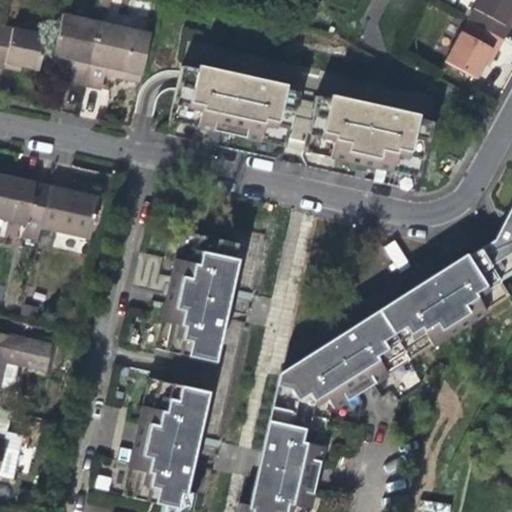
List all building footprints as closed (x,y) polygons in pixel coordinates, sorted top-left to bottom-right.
[(90,0),(89,7),(99,9),(100,0),(90,0)] [(108,11),(110,1),(106,0),(100,0),(99,9),(108,11)] [(511,0),(474,0),(463,21),(499,40),(505,29),(501,26),(509,10),(511,4),(511,0)] [(511,16),(511,12),(509,10),(501,26),(505,29),(511,16)] [(73,79),(82,81),(95,24),(60,16),(51,54),(64,57),(63,62),(70,63),(67,77),(73,79)] [(493,51),(499,40),(463,21),(441,61),(472,78),(480,64),(488,48),(493,51)] [(147,36),(95,24),(82,81),(100,85),(103,70),(137,78),(147,36)] [(43,38),(0,28),(0,69),(8,72),(9,67),(13,68),(20,70),(35,73),(43,38)] [(222,137),(297,153),(329,77),(183,45),(164,124),(222,137)] [(485,66),(493,51),(488,48),(480,64),(485,66)] [(298,154),(316,158),(348,82),(329,77),(297,153),(298,154)] [(316,158),(346,164),(378,88),(348,82),(316,158)] [(429,100),(378,88),(346,164),(370,170),(411,179),(429,100)] [(0,224),(22,229),(35,232),(45,190),(24,185),(0,179),(0,224)] [(64,194),(45,190),(35,232),(85,243),(95,201),(64,194)] [(511,200),(503,217),(511,222),(511,229),(503,246),(490,239),(454,262),(437,273),(423,282),(325,344),(284,370),(291,383),(289,384),(326,411),(382,376),(379,372),(401,358),(423,344),(426,348),(482,313),(479,309),(503,294),(495,283),(511,272),(511,200)] [(511,229),(511,222),(503,217),(498,225),(490,239),(503,246),(511,229)] [(32,246),(35,232),(22,229),(19,242),(32,246)] [(176,229),(170,256),(175,257),(181,230),(176,229)] [(175,257),(170,256),(166,275),(156,318),(161,319),(155,347),(150,346),(143,374),(148,376),(142,405),(137,404),(123,464),(128,466),(122,493),(160,501),(173,504),(180,506),(192,508),(241,287),(257,247),(181,230),(175,257)] [(394,269),(407,264),(397,239),(384,244),(394,269)] [(260,247),(257,247),(241,287),(192,508),(201,510),(218,436),(244,321),(260,247)] [(505,298),(503,294),(479,309),(482,313),(505,298)] [(76,335),(80,315),(68,313),(63,332),(76,335)] [(156,318),(150,346),(155,347),(161,319),(156,318)] [(0,366),(41,375),(47,350),(0,339),(0,366)] [(423,344),(401,358),(404,362),(426,348),(423,344)] [(382,376),(404,362),(401,358),(379,372),(382,376)] [(143,374),(137,404),(142,405),(148,376),(143,374)] [(323,422),(326,411),(289,384),(275,393),(248,507),(246,507),(245,511),(298,511),(300,507),(304,507),(315,460),(318,445),(314,444),(319,421),(323,422)] [(318,445),(323,422),(319,421),(314,444),(318,445)] [(0,484),(9,487),(16,454),(2,451),(3,446),(0,445),(0,484)] [(117,492),(122,493),(128,466),(123,464),(117,492)] [(177,507),(180,506),(173,504),(160,501),(157,511),(171,511),(173,509),(177,507)]
